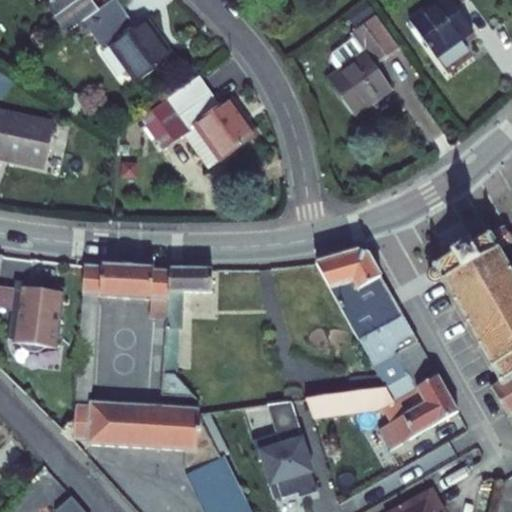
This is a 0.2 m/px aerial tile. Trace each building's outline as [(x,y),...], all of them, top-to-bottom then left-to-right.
[(42,0),(37,4),(59,33),(76,21),(91,9),(83,0),(42,0)] [(103,0),(91,9),(76,21),(98,50),(103,46),(130,82),(166,54),(140,18),(129,27),(109,0),(103,0)] [(420,0),(398,16),(425,54),(464,26),(446,2),(448,0),(420,0)] [(352,50),(316,76),(343,113),(379,87),(362,62),(387,45),(363,12),(338,30),(352,50)] [(186,125),(214,162),(251,134),(224,97),(213,106),(190,76),(136,116),(158,146),(173,135),(186,125)] [(50,130),(0,117),(0,166),(39,176),(50,130)] [(200,172),(214,162),(186,125),(173,135),(200,172)] [(511,247),(508,240),(486,253),(482,246),(485,244),(483,241),(479,243),(478,241),(474,243),(476,246),(447,262),(446,260),(442,262),(444,265),(440,266),(443,270),(446,269),(449,274),(437,282),(431,281),(436,294),(440,295),(446,291),(459,316),(456,318),(458,322),(462,320),(475,343),(471,345),(473,348),(477,346),(487,363),(483,365),(485,369),(489,367),(505,395),(497,399),(495,397),(492,399),(494,401),(490,403),(493,408),(497,405),(510,427),(506,430),(508,434),(511,432),(511,431),(511,269),(506,260),(511,255),(511,247)] [(394,351),(420,341),(371,252),(360,249),(315,262),(388,387),(396,414),(421,400),(394,351)] [(78,300),(94,301),(147,306),(148,325),(158,324),(160,405),(196,409),(178,386),(167,386),(168,352),(164,279),(80,271),(78,300)] [(167,386),(178,386),(178,315),(209,315),(209,281),(164,279),(168,352),(167,386)] [(11,287),(10,295),(7,317),(6,328),(11,328),(9,345),(8,348),(16,349),(19,354),(23,356),(32,357),(40,353),(53,354),(61,294),(11,287)] [(10,295),(0,293),(0,316),(7,317),(10,295)] [(94,301),(78,300),(73,406),(88,411),(94,301)] [(421,400),(442,380),(420,341),(394,351),(421,400)] [(461,414),(442,380),(421,400),(396,414),(399,417),(379,430),(391,452),(461,414)] [(388,387),(307,398),(311,422),(396,414),(388,387)] [(73,406),(71,445),(186,454),(201,453),(200,419),(200,417),(88,411),(73,406)] [(249,511),(224,461),(200,419),(201,453),(186,454),(189,478),(205,511),(249,511)] [(276,509),(319,495),(302,439),(279,446),(276,435),(255,442),(276,509)]
